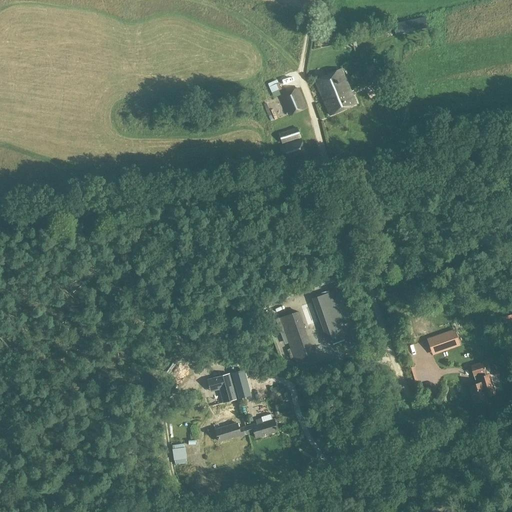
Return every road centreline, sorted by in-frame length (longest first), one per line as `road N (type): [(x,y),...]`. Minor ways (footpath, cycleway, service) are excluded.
road 1 (track): [(466,511),(440,445),(423,440),(331,166),(0,217)]
road 2 (tertiary): [(213,511),(511,422)]
road 3 (track): [(331,166),(302,70),(218,0)]
